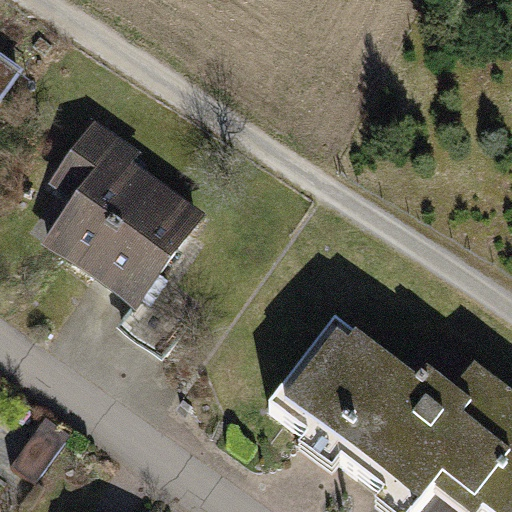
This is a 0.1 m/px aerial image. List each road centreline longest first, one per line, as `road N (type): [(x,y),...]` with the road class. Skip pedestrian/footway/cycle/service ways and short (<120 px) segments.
road 1 (track): [(331,194),(31,0)]
road 2 (residential): [(226,511),(0,347)]
road 3 (residential): [(511,305),(331,194)]
